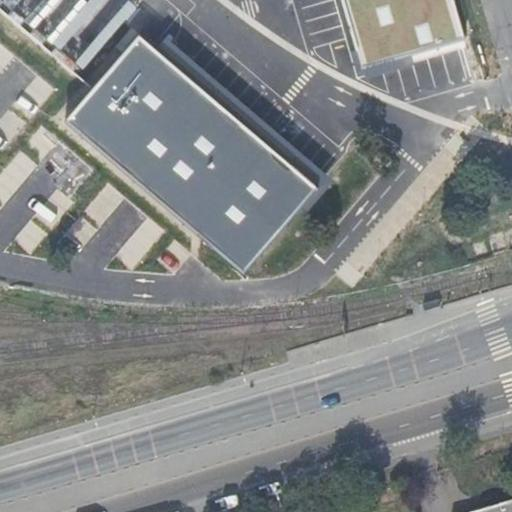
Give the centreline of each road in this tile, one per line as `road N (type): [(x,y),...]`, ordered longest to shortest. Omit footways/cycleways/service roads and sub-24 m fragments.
road 1 (secondary): [(511,334),(0,490)]
road 2 (secondary): [(126,511),(511,395)]
road 3 (unclassified): [(230,0),(0,254)]
road 4 (unclassified): [(511,92),(461,104),(339,0)]
